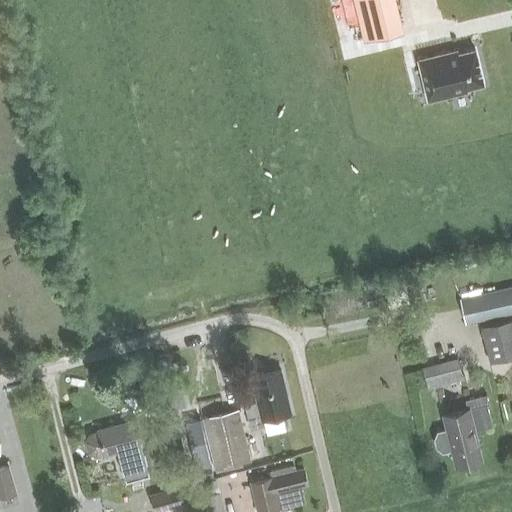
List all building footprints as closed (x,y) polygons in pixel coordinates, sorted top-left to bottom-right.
[(353,0),(363,40),(402,31),(394,0),(353,0)] [(456,50),(417,60),(428,101),(466,91),(466,88),(483,84),(475,49),(457,53),(456,50)] [(413,272),(416,283),(430,280),(427,269),(413,272)] [(388,307),(399,305),(392,277),(382,280),(388,307)] [(511,286),(460,298),(465,322),(511,311),(511,286)] [(511,320),(480,328),(480,329),(488,361),(511,356),(511,320)] [(427,389),(462,379),(457,358),(422,367),(427,389)] [(279,371),(250,378),(257,406),(245,409),(250,427),(263,424),(262,418),(289,412),(279,371)] [(438,429),(435,436),(437,444),(443,449),(453,447),(456,462),(481,456),(474,429),(493,424),(488,402),(490,402),(488,394),(466,399),(468,407),(445,412),(448,427),(438,429)] [(237,411),(202,419),(214,469),(249,461),(237,411)] [(142,444),(135,418),(96,428),(97,431),(89,433),(85,440),(87,451),(95,455),(103,453),(103,455),(117,451),(125,480),(148,474),(141,448),(140,449),(139,445),(142,444)] [(0,496),(16,492),(8,465),(0,467),(0,496)] [(249,482),(256,511),(258,511),(303,501),(299,485),(306,483),(302,467),(294,469),(293,465),(269,471),(270,477),(249,482)] [(212,476),(210,466),(197,469),(199,479),(212,476)] [(150,494),(150,497),(154,511),(183,504),(181,497),(179,487),(150,494)] [(202,511),(223,511),(218,493),(199,498),(202,511)]
